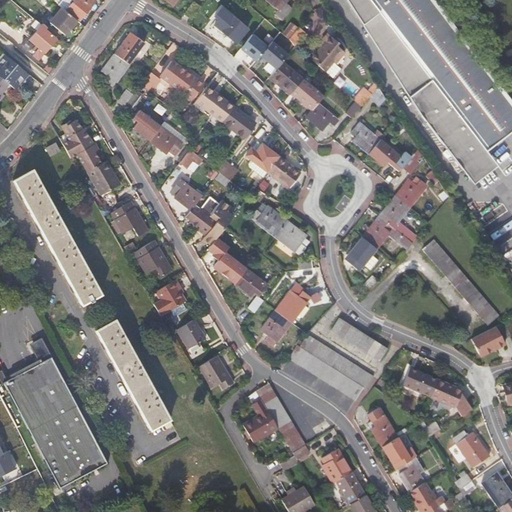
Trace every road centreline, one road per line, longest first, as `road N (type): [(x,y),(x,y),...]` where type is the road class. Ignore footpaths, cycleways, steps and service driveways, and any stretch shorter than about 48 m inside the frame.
road 1 (residential): [(71,70),(241,351),(264,369)]
road 2 (residential): [(511,465),(476,376),(453,354),(362,312),(336,275),(336,226)]
road 3 (unknown): [(337,0),(466,193),(511,195)]
road 4 (residential): [(126,0),(246,76),(324,169)]
road 5 (residential): [(264,369),(343,426),(402,511)]
road 6 (residential): [(264,369),(221,406),(265,490)]
